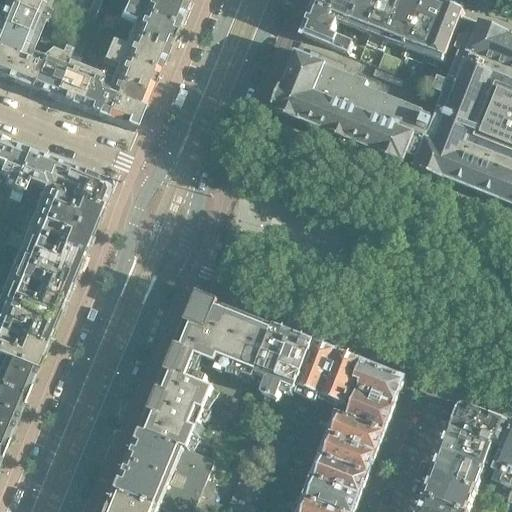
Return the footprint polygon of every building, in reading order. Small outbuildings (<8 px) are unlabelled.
[(42,13),(47,0),(6,0),(4,6),(47,23),(50,16),(42,13)] [(95,16),(101,0),(93,0),(88,13),(95,16)] [(179,23),(188,0),(146,0),(146,1),(144,0),(128,0),(127,2),(179,23)] [(333,19),(340,0),(318,0),(314,11),(333,19)] [(352,26),(362,0),(340,0),(333,19),(352,26)] [(370,33),(383,0),(362,0),(352,26),(370,33)] [(389,41),(405,0),(383,0),(370,33),(389,41)] [(408,48),(426,0),(405,0),(389,41),(408,48)] [(426,55),(445,7),(427,0),(426,0),(408,48),(426,55)] [(170,47),(179,23),(127,2),(123,13),(135,18),(136,15),(140,16),(133,32),(170,47)] [(36,28),(47,23),(4,6),(0,16),(0,29),(30,42),(36,28)] [(457,33),(462,19),(464,14),(445,7),(426,55),(445,63),(457,33)] [(331,38),(336,27),(331,25),(333,19),(314,11),(303,39),(350,57),(354,47),(331,38)] [(86,39),(95,16),(88,13),(78,36),(86,39)] [(511,39),(508,38),(508,37),(480,26),(462,19),(457,33),(462,35),(456,51),(460,53),(449,83),(439,79),(434,91),(444,95),(435,117),(429,115),(425,113),(409,154),(419,157),(414,169),(445,182),(445,181),(511,207),(511,39)] [(27,50),(30,42),(0,29),(0,54),(37,70),(42,56),(27,50)] [(160,70),(170,47),(133,32),(127,47),(123,46),(124,43),(113,38),(108,49),(160,70)] [(80,53),(86,39),(78,36),(73,50),(80,53)] [(52,100),(66,65),(73,50),(63,46),(60,55),(45,50),(42,56),(37,70),(28,91),(52,100)] [(150,93),(160,70),(108,49),(104,59),(116,64),(117,61),(121,63),(114,78),(150,93)] [(0,79),(28,91),(37,70),(0,54),(0,79)] [(425,113),(368,90),(370,86),(330,69),(331,68),(297,54),(285,84),(284,83),(283,87),(274,109),(272,113),(276,114),(298,123),(302,125),(303,124),(330,135),(329,135),(335,138),(335,137),(342,140),(341,140),(347,143),(348,142),(374,153),(378,155),(400,164),(404,166),(409,154),(425,113)] [(392,74),(395,65),(386,62),(383,70),(392,74)] [(77,110),(91,75),(66,65),(52,100),(77,110)] [(103,121),(113,95),(108,93),(111,86),(103,83),(104,80),(91,75),(77,110),(103,121)] [(134,133),(150,93),(114,78),(111,86),(108,93),(113,95),(103,121),(134,133)] [(12,185),(25,153),(0,143),(0,166),(1,166),(0,168),(0,173),(6,176),(4,182),(12,185)] [(59,182),(64,169),(25,153),(12,185),(11,188),(22,192),(26,182),(43,188),(45,184),(49,185),(51,186),(53,180),(59,182)] [(110,193),(107,186),(64,169),(59,182),(72,188),(69,194),(74,195),(104,208),(110,193)] [(249,182),(248,181),(247,182),(246,182),(245,183),(244,184),(244,186),(244,187),(244,188),(245,189),(246,189),(247,190),(248,190),(249,190),(250,189),(251,189),(252,188),(252,187),(252,186),(252,185),(252,184),(251,183),(250,182),(249,182)] [(94,231),(104,208),(74,195),(72,200),(62,196),(64,191),(51,186),(49,185),(43,199),(39,198),(35,207),(94,231)] [(94,231),(35,207),(31,217),(35,219),(30,233),(44,239),(47,233),(57,237),(54,243),(84,255),(94,231)] [(375,231),(379,219),(369,215),(365,227),(375,231)] [(75,279),(84,255),(54,243),(52,249),(42,245),(44,239),(30,233),(24,247),(20,245),(16,255),(75,279)] [(75,279),(16,255),(12,265),(16,266),(10,280),(25,286),(28,280),(38,284),(35,290),(65,303),(75,279)] [(0,303),(55,326),(65,303),(35,290),(33,296),(23,292),(25,286),(10,280),(5,294),(1,293),(0,294),(0,303)] [(255,376),(274,329),(219,307),(220,304),(198,295),(176,349),(214,365),(253,381),(255,376)] [(55,326),(0,303),(0,331),(6,334),(8,328),(18,332),(16,338),(46,350),(55,326)] [(267,400),(293,337),(274,329),(255,376),(266,380),(259,397),(267,400)] [(36,374),(46,350),(16,338),(13,344),(3,340),(6,334),(0,331),(0,358),(2,360),(36,374)] [(293,391),(312,344),(293,337),(267,400),(275,403),(282,387),(293,391)] [(320,400),(338,355),(312,344),(293,391),(312,399),(313,397),(320,400)] [(190,453),(215,392),(205,388),(214,365),(176,349),(141,433),(190,453)] [(356,387),(364,365),(338,355),(320,400),(347,411),(356,387)] [(0,390),(25,400),(36,374),(2,360),(0,363),(0,390)] [(395,410),(406,382),(364,365),(356,387),(361,389),(359,395),(395,410)] [(0,421),(14,427),(25,400),(0,390),(0,421)] [(384,438),(395,410),(359,395),(348,424),(384,438)] [(503,450),(511,427),(511,424),(464,406),(460,408),(451,430),(494,447),(496,447),(503,450)] [(376,460),(384,438),(348,424),(336,419),(328,441),(376,460)] [(0,452),(3,454),(14,427),(0,421),(0,452)] [(511,489),(511,427),(503,450),(499,462),(495,470),(507,475),(503,486),(511,489)] [(486,469),(494,447),(451,430),(442,453),(486,469)] [(190,453),(141,433),(117,493),(157,509),(164,511),(244,511),(255,485),(257,481),(190,453)] [(368,481),(376,460),(328,441),(320,462),(368,481)] [(499,462),(503,450),(496,447),(492,459),(499,462)] [(477,491),(486,469),(442,453),(434,475),(477,491)] [(360,502),(368,481),(320,462),(312,484),(360,502)] [(463,511),(469,511),(477,491),(434,475),(426,498),(463,511)] [(323,511),(356,511),(360,502),(312,484),(304,505),(323,511)] [(155,511),(157,509),(117,493),(109,511),(155,511)] [(463,511),(426,498),(420,511),(463,511)]
